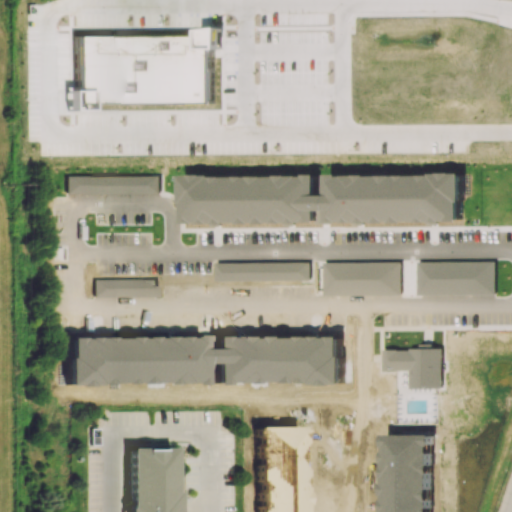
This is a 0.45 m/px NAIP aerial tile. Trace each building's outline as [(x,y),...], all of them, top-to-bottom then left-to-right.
[(69,31),(216,27),(217,104),(69,104),(69,31)] [(185,173),(185,221),(463,221),(464,172),(185,173)] [(63,174),(63,192),(156,192),(157,175),(63,174)] [(216,261),(216,279),(312,279),(312,261),(216,261)] [(324,261),(401,261),(402,295),(324,295),(324,261)] [(419,261),(497,261),(497,294),(419,295),(419,261)] [(91,278),(91,297),(157,298),(157,278),(91,278)] [(67,336),(66,382),(349,383),(349,335),(67,336)] [(384,346),(444,346),(443,391),(410,390),(410,372),(383,373),(384,346)] [(259,511),(260,405),(317,404),(317,511),(259,511)] [(436,434),(437,511),(388,511),(387,435),(436,434)] [(120,511),(120,452),(177,452),(177,511),(120,511)]
